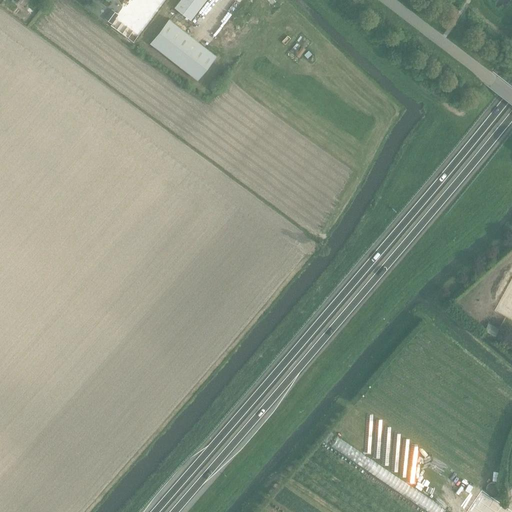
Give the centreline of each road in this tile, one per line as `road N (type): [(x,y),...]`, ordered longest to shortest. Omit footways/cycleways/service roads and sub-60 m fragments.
road 1 (trunk): [(511,89),(153,511)]
road 2 (trunk): [(172,511),(511,112)]
road 3 (unclassified): [(511,96),(389,0)]
